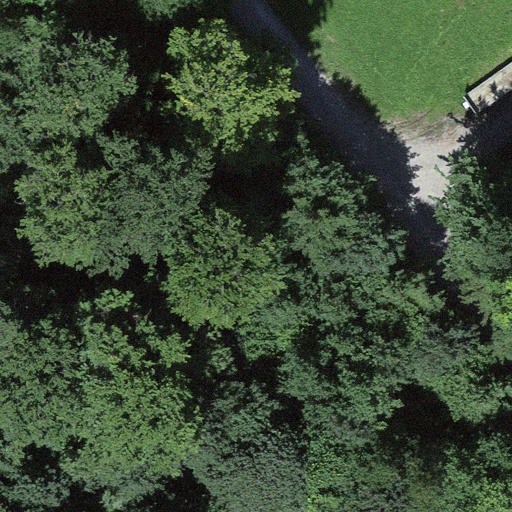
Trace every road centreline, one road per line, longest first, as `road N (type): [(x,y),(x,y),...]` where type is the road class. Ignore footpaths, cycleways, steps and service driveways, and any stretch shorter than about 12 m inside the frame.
road 1 (track): [(511,334),(471,295),(240,0)]
road 2 (track): [(511,116),(397,203)]
